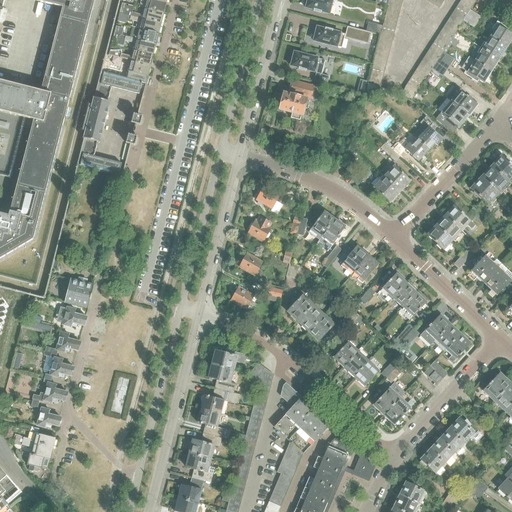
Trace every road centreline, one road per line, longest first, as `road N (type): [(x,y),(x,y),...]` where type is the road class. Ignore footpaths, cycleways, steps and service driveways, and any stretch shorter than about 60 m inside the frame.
road 1 (unknown): [(240,0),(111,511)]
road 2 (residential): [(197,313),(263,343),(394,454)]
road 3 (residential): [(177,308),(128,511)]
road 4 (residential): [(146,511),(197,313)]
road 5 (residential): [(393,238),(326,185),(238,155)]
road 6 (residential): [(220,150),(177,308)]
road 7 (residential): [(197,313),(238,155)]
road 8 (residential): [(238,155),(279,0)]
road 9 (residential): [(394,454),(499,340)]
road 10 (residential): [(258,0),(220,150)]
road 11 (residential): [(393,238),(497,124)]
road 12 (residential): [(499,340),(393,238)]
